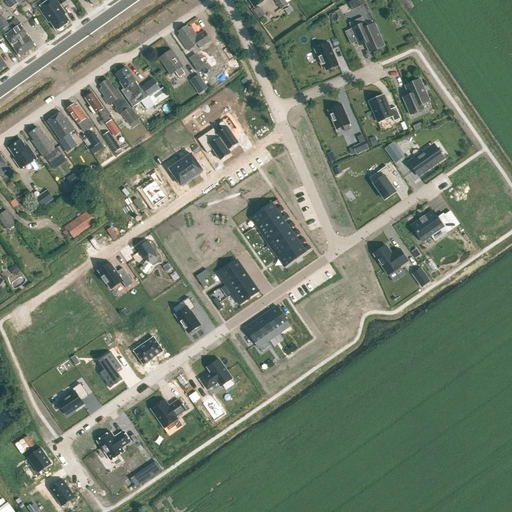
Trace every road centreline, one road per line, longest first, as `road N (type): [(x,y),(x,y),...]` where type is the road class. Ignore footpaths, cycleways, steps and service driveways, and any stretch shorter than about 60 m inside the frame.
road 1 (residential): [(337,249),(56,443),(86,486)]
road 2 (residential): [(0,140),(211,0)]
road 3 (residential): [(89,263),(286,129)]
road 4 (tertiary): [(0,91),(130,0)]
road 5 (residential): [(286,129),(337,249)]
road 6 (residential): [(337,249),(444,177)]
road 7 (residential): [(224,0),(278,109)]
